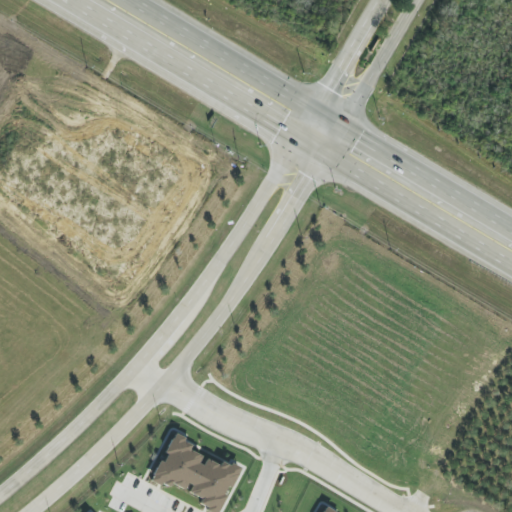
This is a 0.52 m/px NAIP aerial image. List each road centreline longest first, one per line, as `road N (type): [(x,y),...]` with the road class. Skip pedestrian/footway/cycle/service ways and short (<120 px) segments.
road 1 (residential): [(297,135),(133,371),(0,500)]
road 2 (residential): [(32,511),(63,490),(213,326),(325,151)]
road 3 (residential): [(130,373),(385,511)]
road 4 (primary): [(83,7),(297,135)]
road 5 (primary): [(311,112),(124,0)]
road 6 (primary): [(325,151),(511,263)]
road 7 (primary): [(511,230),(340,129)]
road 8 (residential): [(340,129),(415,0)]
road 9 (residential): [(378,0),(311,112)]
